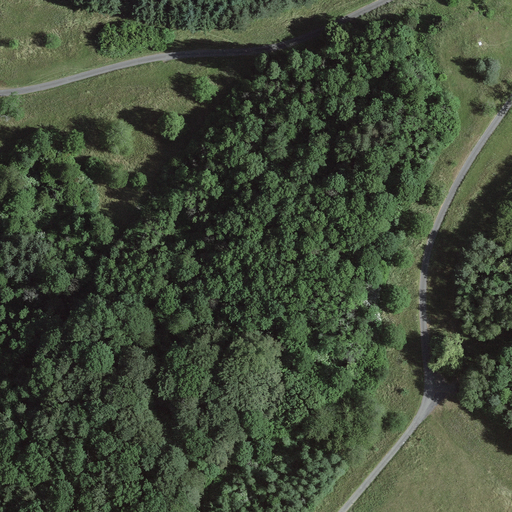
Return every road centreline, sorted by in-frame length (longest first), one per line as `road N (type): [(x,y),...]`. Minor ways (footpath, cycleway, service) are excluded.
road 1 (unclassified): [(511,99),(450,196),(427,255),(427,402),(341,511)]
road 2 (unclassified): [(0,91),(143,59),(266,48),(385,0)]
